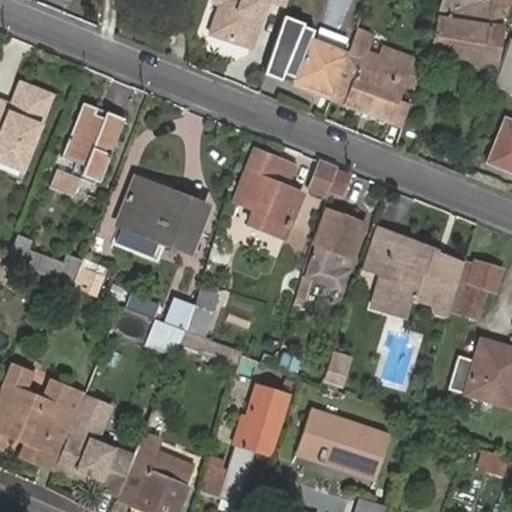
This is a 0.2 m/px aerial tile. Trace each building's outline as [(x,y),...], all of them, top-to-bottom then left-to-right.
[(214,0),(214,1),(221,3),(210,32),(252,47),(268,0),(287,7),(289,0),(214,0)] [(511,0),(482,0),(477,2),(444,13),(433,54),(483,63),(500,66),(506,28),(490,25),(491,19),(511,13),(511,0)] [(444,13),(477,2),(476,0),(443,0),(439,14),(444,13)] [(285,14),(265,72),(287,80),(298,50),(301,41),(312,45),(314,39),(317,30),(302,25),(304,20),(285,14)] [(402,124),(410,101),(400,98),(415,58),(382,46),(378,54),(370,51),(375,40),(371,33),(358,29),(350,52),(335,91),(333,97),(332,98),(402,124)] [(511,38),(496,85),(504,89),(511,65),(511,38)] [(305,80),(335,91),(350,52),(314,39),(312,45),(309,54),(298,50),(287,80),(302,86),(305,80)] [(312,45),(301,41),(298,50),(309,54),(312,45)] [(302,86),(332,98),(333,97),(335,91),(305,80),(302,86)] [(0,110),(0,109),(0,160),(23,170),(53,96),(23,84),(11,114),(0,110)] [(84,102),(82,107),(124,124),(125,119),(84,102)] [(124,124),(82,107),(62,157),(77,163),(72,176),(81,180),(95,185),(96,181),(100,171),(105,173),(124,124)] [(511,119),(508,118),(489,162),(510,171),(511,166),(511,119)] [(292,198),(295,188),(289,186),(297,166),(260,151),(240,201),(260,210),(255,224),(289,238),(303,202),(292,198)] [(340,167),(323,161),(314,189),(331,196),(335,182),(340,167)] [(354,173),(340,167),(335,182),(349,187),(354,173)] [(73,175),(57,169),(50,187),(74,197),(81,180),(72,176),(73,175)] [(100,171),(96,181),(101,183),(105,173),(100,171)] [(206,209),(136,182),(119,224),(123,225),(161,240),(188,251),(206,209)] [(306,193),(295,188),(292,198),(303,202),(306,193)] [(330,208),(310,263),(300,296),(307,299),(314,280),(345,291),(351,272),(336,267),(341,252),(356,257),(367,221),(330,208)] [(161,240),(123,225),(116,242),(153,258),(161,240)] [(377,226),(364,268),(383,275),(376,297),(394,304),(396,298),(415,303),(430,309),(436,318),(448,322),(465,269),(434,257),(437,249),(377,226)] [(31,241),(18,236),(13,249),(8,261),(21,266),(31,241)] [(0,257),(8,261),(13,249),(0,244),(0,257)] [(64,264),(28,249),(21,266),(47,276),(73,287),(82,262),(68,256),(64,264)] [(0,257),(0,277),(1,278),(8,261),(0,257)] [(73,287),(93,294),(104,266),(84,259),(82,262),(73,287)] [(478,264),(465,309),(465,310),(480,315),(489,287),(498,289),(504,268),(479,260),(478,264)] [(455,306),(465,309),(478,264),(469,261),(455,306)] [(220,295),(201,289),(196,307),(188,332),(205,339),(220,295)] [(153,317),(158,305),(131,295),(126,307),(153,317)] [(307,299),(300,296),(297,305),(304,307),(307,299)] [(394,304),(376,297),(372,309),(409,322),(415,303),(396,298),(394,304)] [(173,298),(163,322),(186,331),(188,332),(196,307),(173,298)] [(119,311),(114,327),(142,336),(147,320),(119,311)] [(163,322),(156,319),(145,345),(175,357),(182,340),(186,331),(163,322)] [(188,332),(186,331),(182,340),(239,365),(243,355),(205,339),(188,332)] [(479,339),(476,348),(504,357),(507,348),(479,339)] [(504,357),(476,348),(472,360),(458,356),(448,387),(510,407),(511,402),(511,349),(507,348),(504,357)] [(296,371),(301,359),(283,352),(278,364),(296,371)] [(356,359),(338,352),(328,385),(345,390),(356,359)] [(12,364),(0,393),(0,444),(2,446),(7,431),(28,440),(22,454),(43,461),(74,388),(53,380),(45,398),(25,389),(32,372),(12,364)] [(200,493),(241,504),(258,450),(272,454),(289,396),(260,387),(250,420),(246,419),(230,473),(208,467),(200,493)] [(43,461),(57,467),(85,395),(86,393),(74,388),(43,461)] [(113,406),(85,395),(57,467),(122,493),(131,470),(137,456),(99,442),(113,406)] [(311,409),(300,447),(379,472),(391,434),(311,409)] [(147,476),(135,506),(151,511),(178,511),(197,465),(159,450),(163,438),(147,431),(137,456),(131,470),(147,476)] [(379,472),(300,447),(296,461),(375,485),(379,472)] [(511,458),(478,450),(473,471),(509,480),(511,469),(511,458)] [(122,493),(120,499),(135,506),(147,476),(131,470),(122,493)] [(389,511),(391,510),(358,500),(353,511),(389,511)]
